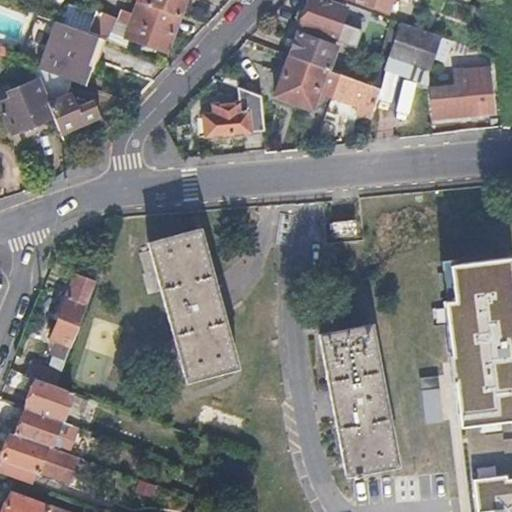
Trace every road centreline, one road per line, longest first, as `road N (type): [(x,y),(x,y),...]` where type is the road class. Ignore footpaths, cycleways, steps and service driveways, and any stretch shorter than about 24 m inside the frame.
road 1 (residential): [(511,152),(129,188)]
road 2 (residential): [(129,188),(128,138),(258,0)]
road 3 (residential): [(0,333),(36,243),(35,214)]
